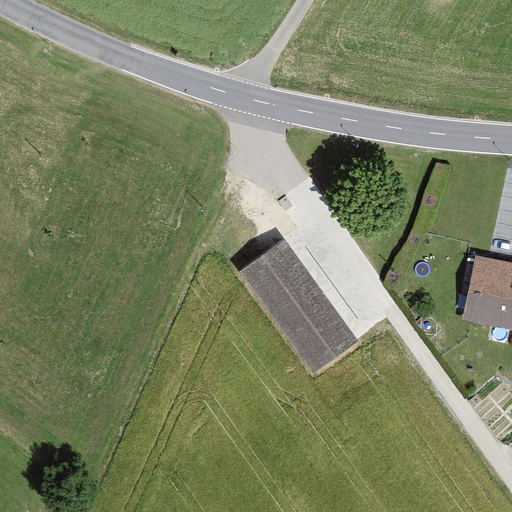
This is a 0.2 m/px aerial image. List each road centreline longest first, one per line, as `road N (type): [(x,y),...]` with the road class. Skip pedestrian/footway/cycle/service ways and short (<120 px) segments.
road 1 (tertiary): [(511,131),(244,100),(4,0)]
road 2 (track): [(511,487),(244,100)]
road 3 (track): [(72,511),(232,181),(269,139)]
